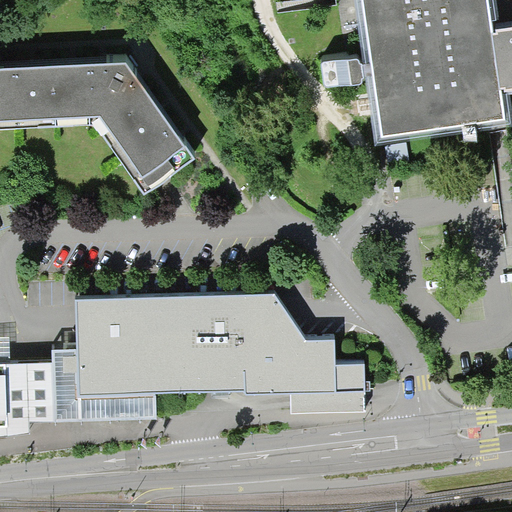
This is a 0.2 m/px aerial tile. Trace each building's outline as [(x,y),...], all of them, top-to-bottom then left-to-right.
[(503,112),(499,83),(491,27),(487,0),(359,0),(368,56),(358,57),(356,54),(353,52),(322,57),(319,59),(319,62),(321,79),(323,81),(324,82),(357,78),(359,76),(360,72),(361,71),(370,70),(379,130),(381,131),(502,113),(503,112)] [(494,26),(491,27),(499,83),(502,82),(502,85),(511,83),(511,20),(493,23),(494,26)] [(105,62),(51,65),(53,121),(71,121),(71,111),(97,110),(105,121),(143,94),(130,74),(135,71),(124,55),(104,56),(105,62)] [(36,122),(53,121),(51,65),(0,67),(0,114),(35,113),(36,122)] [(193,153),(182,138),(177,141),(143,94),(105,121),(97,126),(108,141),(116,136),(139,168),(131,174),(142,189),(193,153)] [(333,360),(332,335),(304,336),(288,312),(272,289),(73,295),(74,321),(74,347),(75,352),(61,353),(61,369),(75,369),(75,382),(76,394),(154,392),(241,389),(241,391),(242,391),(243,392),(244,392),(288,391),(288,411),(364,409),(362,360),(333,360)] [(52,348),(52,359),(54,421),(155,418),(154,392),(76,394),(75,382),(75,369),(61,369),(61,353),(75,352),(74,347),(52,348)] [(5,425),(0,425),(0,436),(28,433),(28,420),(37,420),(54,421),(52,359),(35,359),(16,360),(16,371),(10,371),(3,371),(4,381),(5,425)] [(0,360),(0,425),(5,425),(4,381),(3,371),(10,371),(16,371),(16,360),(0,360)]
